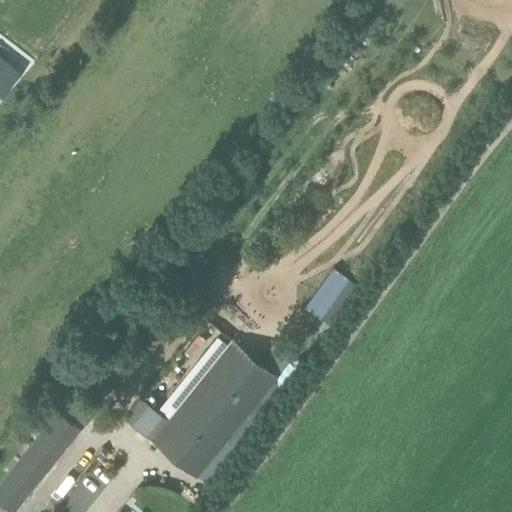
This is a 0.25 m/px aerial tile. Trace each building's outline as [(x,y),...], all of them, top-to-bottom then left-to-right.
[(0,95),(19,71),(0,55),(0,95)] [(199,287),(206,279),(184,259),(177,267),(199,287)] [(260,360),(206,316),(125,418),(197,476),(278,374),(260,360)] [(277,339),(260,360),(278,374),(294,353),(277,339)] [(114,387),(142,354),(133,347),(125,356),(126,356),(120,363),(114,358),(99,376),(105,380),(114,387)] [(79,370),(75,376),(83,382),(104,356),(95,349),(89,356),(81,350),(70,363),(79,370)] [(49,393),(55,384),(49,378),(41,388),(49,393)] [(0,501),(13,511),(14,511),(82,429),(58,409),(0,480),(0,501)]
